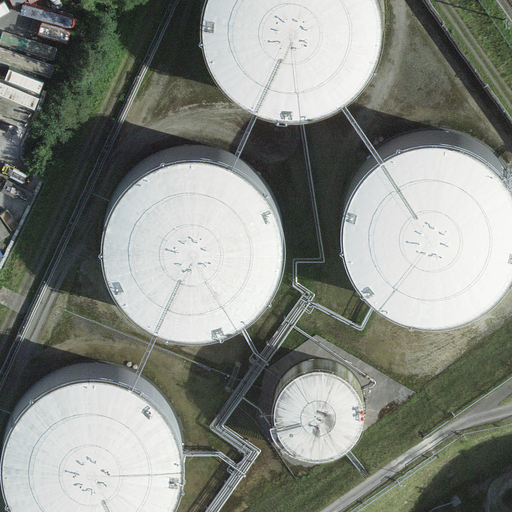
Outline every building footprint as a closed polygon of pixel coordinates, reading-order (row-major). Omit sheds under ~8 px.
[(291,124),(320,124),(343,119),(364,107),(383,90),(397,66),(405,38),(405,13),(400,0),(213,0),(209,12),(210,47),(220,73),(233,92),(247,105),(271,119),(291,124)] [(428,324),(456,324),(480,318),(501,307),(511,296),(511,156),(493,142),(469,132),(445,128),(416,132),(396,140),(375,156),(357,180),(346,212),(347,247),(356,273),(369,292),(384,305),(408,318),(428,324)] [(187,337),(215,337),(238,331),(259,320),(278,303),(293,279),(300,251),(300,226),(292,199),(274,173),(251,154),(227,145),(203,141),(174,145),(155,153),(134,169),(115,193),(104,225),(105,260),(115,286),(128,304),(142,318),(166,331),(187,337)] [(351,331),(282,335),(288,439),(357,435),(351,331)] [(184,511),(191,502),(199,474),(199,449),(191,422),(173,395),(150,377),(126,368),(102,364),(73,368),(54,376),(33,391),(14,416),(3,448),(4,483),(14,508),(16,511),(184,511)]
